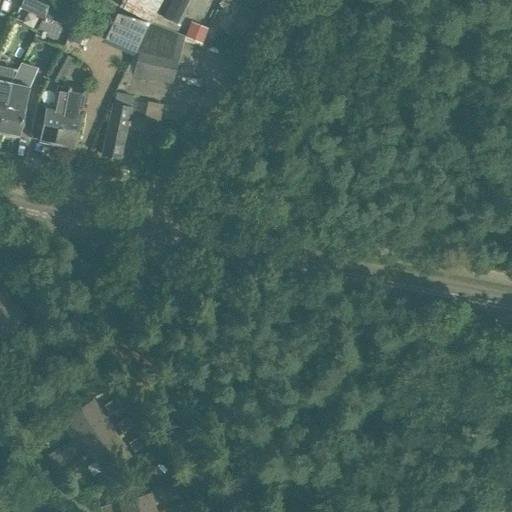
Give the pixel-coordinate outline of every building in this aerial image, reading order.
[(21,0),(18,7),(29,12),(41,17),(48,1),(44,0),(21,0)] [(149,23),(161,0),(123,0),(120,7),(149,23)] [(180,27),(193,0),(171,0),(162,18),(180,27)] [(221,0),(217,10),(228,17),(236,0),(221,0)] [(81,8),(49,2),(44,18),(72,27),(81,8)] [(135,51),(148,23),(115,14),(103,38),(135,51)] [(202,43),(208,28),(190,21),(185,37),(202,43)] [(172,83),(177,61),(179,61),(185,36),(150,23),(143,38),(138,52),(133,74),(172,83)] [(59,83),(71,58),(61,53),(48,78),(59,83)] [(0,131),(10,83),(0,80),(0,131)] [(0,132),(19,137),(25,106),(29,86),(10,83),(0,131),(0,132)] [(55,144),(66,86),(57,85),(52,106),(46,105),(39,141),(55,144)] [(84,90),(66,86),(55,144),(74,147),(84,90)] [(130,107),(132,97),(115,93),(113,104),(109,124),(108,124),(102,155),(120,158),(126,128),(126,127),(130,107)] [(10,295),(19,285),(10,279),(2,289),(10,295)] [(28,309),(36,298),(28,292),(20,303),(28,309)] [(0,335),(6,340),(26,314),(7,300),(0,309),(0,335)] [(77,435),(105,417),(92,398),(64,416),(77,435)] [(110,414),(121,407),(115,398),(104,406),(110,414)] [(90,454),(117,436),(105,417),(77,435),(90,454)] [(122,433),(133,426),(127,417),(116,424),(122,433)] [(103,474),(130,456),(117,436),(90,454),(103,474)] [(134,452),(145,444),(140,436),(129,443),(134,452)] [(53,451),(47,455),(54,466),(60,462),(53,451)] [(121,511),(155,511),(149,492),(118,501),(121,511)]
